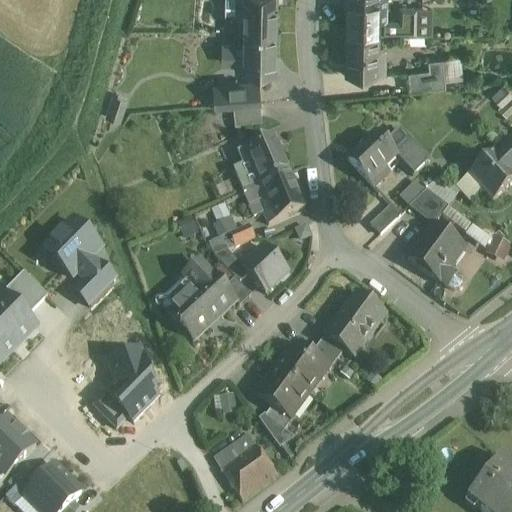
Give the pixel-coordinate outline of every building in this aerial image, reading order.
[(275,0),(224,0),(224,14),(236,14),(236,18),(243,18),(243,33),(275,34),(275,0)] [(386,0),(347,0),(346,35),(377,36),(378,20),(383,20),(383,22),(386,22),(386,0)] [(416,9),(400,8),(399,36),(415,36),(416,9)] [(452,10),(428,9),(427,37),(452,37),(452,10)] [(275,34),(243,33),(243,56),(235,56),(235,71),(274,72),(275,34)] [(377,36),(346,35),(345,73),(383,74),(384,60),(377,59),(377,36)] [(429,71),(407,73),(409,91),(445,88),(442,60),(428,61),(429,71)] [(256,83),(230,86),(233,108),(258,106),(256,83)] [(258,106),(233,108),(235,131),(260,128),(258,106)] [(385,146),(375,136),(347,163),(373,190),(383,180),(379,175),(396,159),(413,177),(427,164),(415,152),(416,151),(399,132),(385,146)] [(273,140),(237,155),(243,170),(250,167),(259,188),(289,175),(273,140)] [(511,143),(510,142),(495,157),(511,175),(511,143)] [(492,155),(468,178),(492,204),(511,185),(511,175),(495,157),(492,155)] [(259,188),(243,195),(253,218),(263,214),(268,227),(304,211),(289,175),(259,188)] [(447,210),(425,193),(408,210),(432,228),(432,227),(434,228),(436,225),(436,224),(447,210)] [(390,208),(370,227),(380,237),(400,218),(390,208)] [(83,282),(96,268),(91,262),(101,252),(72,224),(44,252),(73,281),(77,276),(83,282)] [(201,225),(203,241),(215,239),(213,224),(201,225)] [(434,228),(432,227),(432,228),(407,262),(438,285),(438,284),(448,292),(453,294),(458,292),(461,288),(461,283),(458,278),(448,271),(463,251),(434,228)] [(249,228),(229,237),(234,249),(254,241),(249,228)] [(229,237),(209,246),(214,258),(226,253),(234,249),(229,237)] [(503,265),(511,248),(493,239),(484,256),(503,265)] [(264,249),(254,259),(251,256),(240,267),(239,268),(247,276),(265,295),(287,274),(264,249)] [(240,267),(226,253),(214,258),(234,280),(238,285),(247,276),(239,268),(240,267)] [(184,280),(164,299),(163,308),(169,314),(167,316),(192,343),(209,328),(208,326),(219,317),(221,319),(236,306),(236,305),(223,291),(210,277),(198,265),(183,279),(184,280)] [(96,268),(83,282),(73,292),(90,310),(114,286),(111,279),(98,266),(96,268)] [(23,275),(2,296),(26,320),(47,299),(23,275)] [(238,285),(234,280),(223,291),(236,305),(236,306),(239,309),(251,298),(238,285)] [(0,365),(36,330),(26,320),(2,296),(0,297),(0,365)] [(356,296),(324,339),(344,353),(353,360),(355,357),(363,356),(362,348),(385,318),(356,296)] [(344,353),(324,339),(317,349),(336,363),(344,353)] [(310,358),(294,346),(275,372),(307,396),(325,371),(326,370),(310,358)] [(336,363),(317,349),(310,358),(326,370),(325,371),(329,373),(336,363)] [(156,401),(139,354),(109,365),(117,386),(106,397),(128,419),(133,424),(156,401)] [(307,396),(275,372),(256,397),(272,409),(288,421),(288,420),(307,396)] [(220,396),(222,414),(235,413),(233,394),(220,396)] [(128,419),(106,397),(94,408),(116,430),(128,419)] [(288,421),(272,409),(264,419),(284,433),(292,423),(288,420),(288,421)] [(0,426),(0,484),(36,449),(7,420),(0,426)] [(249,439),(213,462),(220,472),(255,447),(249,439)] [(255,447),(220,472),(242,503),(277,478),(255,447)] [(511,511),(511,469),(500,460),(466,502),(478,511),(511,511)] [(35,488),(25,498),(38,511),(63,511),(81,494),(54,468),(35,488)] [(25,498),(35,488),(25,478),(5,498),(15,508),(25,498)]
